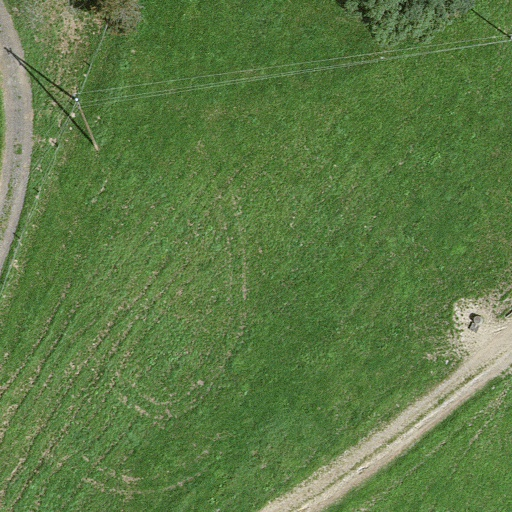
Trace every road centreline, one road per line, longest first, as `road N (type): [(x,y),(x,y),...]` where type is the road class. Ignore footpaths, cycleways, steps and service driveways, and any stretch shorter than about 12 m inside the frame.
road 1 (track): [(0,299),(43,137),(24,31),(0,2)]
road 2 (track): [(511,339),(391,438),(282,511)]
